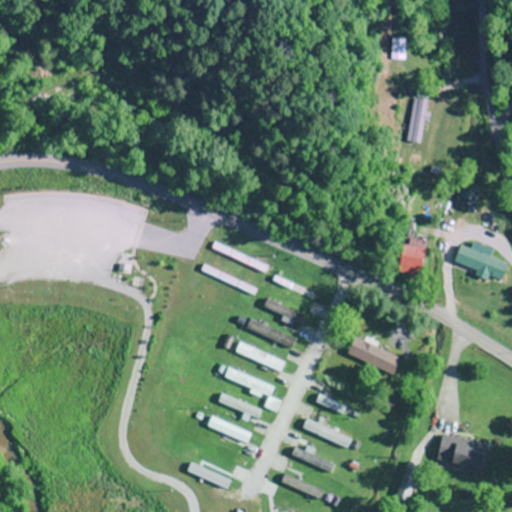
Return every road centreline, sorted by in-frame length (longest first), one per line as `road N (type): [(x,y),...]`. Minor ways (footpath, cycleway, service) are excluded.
road 1 (secondary): [(511,363),(374,288),(179,204),(85,172),(0,166)]
road 2 (residential): [(249,488),(346,276)]
road 3 (residential): [(511,205),(483,92),(481,0)]
